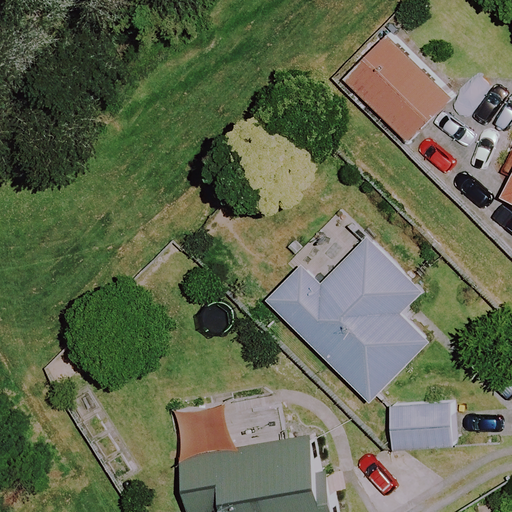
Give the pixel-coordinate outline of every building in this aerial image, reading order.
[(457,89),(393,28),(351,72),(415,134),(457,89)] [(511,175),(502,195),(511,199),(511,175)] [(426,292),(362,228),(315,274),(306,266),(273,299),(375,400),(434,341),(405,312),(426,292)] [(455,444),(452,402),(388,406),(390,447),(455,444)] [(188,411),(195,455),(188,456),(196,511),(219,511),(226,511),(335,511),(329,472),(322,473),(316,435),(239,448),(232,404),(188,411)]
